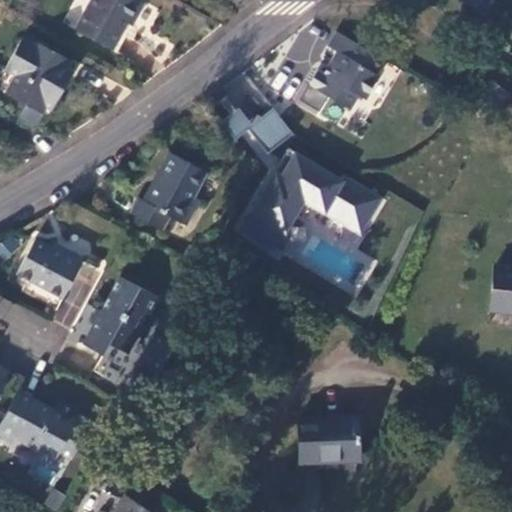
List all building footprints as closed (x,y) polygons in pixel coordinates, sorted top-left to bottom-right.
[(89,0),(73,29),(111,50),(126,23),(131,26),(144,2),(139,0),(89,0)] [(363,48),(336,32),(328,45),(337,51),(322,73),(317,70),(308,85),(349,109),(357,95),(364,99),(378,76),(375,74),(383,60),(363,48)] [(31,42),(21,36),(3,69),(13,75),(4,92),(25,103),(28,97),(46,107),(50,109),(62,88),(56,85),(65,67),(69,60),(32,39),(31,42)] [(71,71),(65,67),(56,85),(62,88),(71,71)] [(511,97),(488,80),(476,96),(500,114),(511,98),(511,97)] [(229,94),(219,101),(230,115),(239,107),(229,94)] [(28,97),(25,103),(43,113),(46,107),(28,97)] [(273,108),(251,125),(239,110),(227,119),(261,163),(295,136),(273,108)] [(288,148),(241,228),(273,250),(303,202),(360,233),(380,198),(288,148)] [(206,172),(169,152),(157,173),(160,174),(145,201),(138,198),(130,213),(163,231),(171,217),(186,226),(200,200),(193,196),(206,172)] [(34,237),(15,272),(61,297),(83,257),(62,246),(60,250),(50,245),(34,237)] [(52,241),(50,245),(60,250),(62,246),(52,241)] [(511,268),(494,267),(490,309),(511,311),(511,268)] [(158,297),(120,276),(101,311),(92,326),(83,344),(101,354),(107,342),(127,353),(137,336),(142,339),(155,316),(149,313),(158,297)] [(251,280),(225,295),(234,311),(260,295),(251,280)] [(101,311),(96,308),(89,320),(92,326),(101,311)] [(63,415),(15,390),(0,419),(0,442),(10,448),(15,439),(54,460),(59,452),(70,459),(90,421),(78,414),(74,421),(63,415)] [(67,408),(63,415),(74,421),(78,414),(67,408)] [(299,462),(359,459),(357,417),(297,419),(299,462)] [(149,511),(124,494),(113,511),(149,511)]
